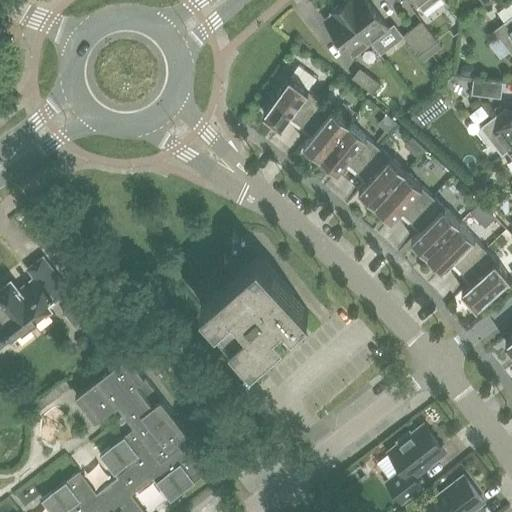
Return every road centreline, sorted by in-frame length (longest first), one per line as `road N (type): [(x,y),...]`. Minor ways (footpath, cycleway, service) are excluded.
road 1 (unclassified): [(437,366),(363,285),(165,115)]
road 2 (residential): [(248,511),(437,366)]
road 3 (primary): [(171,41),(144,21),(95,27),(68,74),(80,108)]
road 4 (unclassified): [(511,460),(437,366)]
